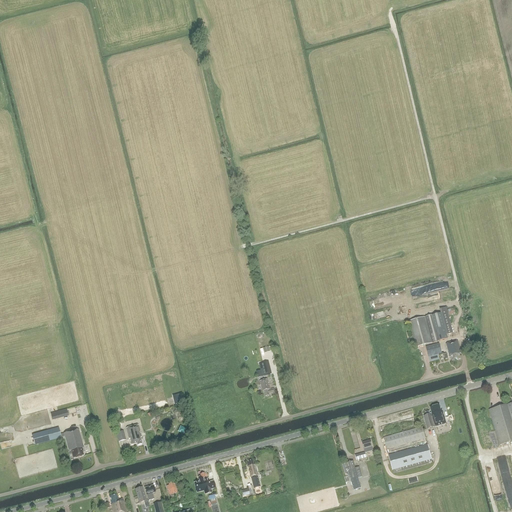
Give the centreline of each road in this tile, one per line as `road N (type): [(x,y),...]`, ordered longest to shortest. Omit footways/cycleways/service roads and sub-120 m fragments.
road 1 (tertiary): [(11,511),(511,375)]
road 2 (track): [(0,494),(465,369)]
road 3 (track): [(464,389),(495,511)]
